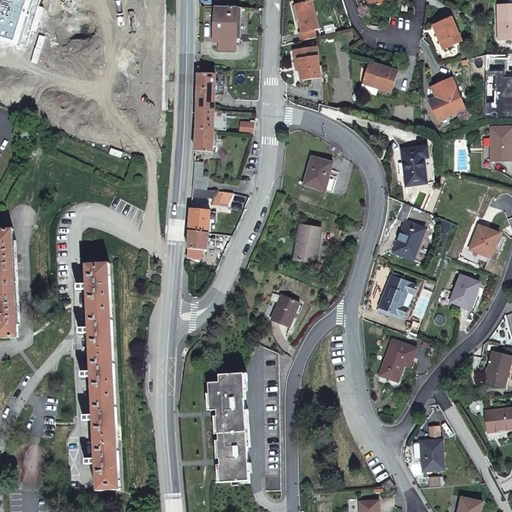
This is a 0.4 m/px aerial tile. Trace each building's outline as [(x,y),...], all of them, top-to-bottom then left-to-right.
[(392,0),(391,0),(368,0),(372,9),(392,0)] [(319,29),(313,2),(296,6),(303,33),(300,33),(302,41),(316,38),(314,30),(319,29)] [(499,40),(511,39),(511,5),(499,6),(499,40)] [(238,8),(215,7),(214,42),(220,42),(220,50),(236,51),(238,8)] [(446,49),(462,42),(453,18),(434,26),(440,42),(443,41),(446,49)] [(302,50),(294,51),(295,60),(299,60),(300,71),(302,81),(321,78),(317,48),(302,50)] [(378,89),(392,93),(399,71),(370,62),(364,84),(378,89)] [(215,95),(216,74),(199,74),(198,110),(215,111),(215,95)] [(225,74),(216,74),(215,95),(224,95),(225,74)] [(511,77),(498,77),(498,108),(511,107),(511,77)] [(433,109),(439,121),(465,109),(452,79),(432,88),(437,98),(440,106),(433,109)] [(378,89),(364,84),(362,88),(367,92),(376,95),(378,89)] [(437,98),(430,101),(433,109),(440,106),(437,98)] [(215,131),(215,111),(198,110),(197,129),(215,131)] [(255,121),(251,121),(251,124),(242,123),(241,131),(254,133),(255,121)] [(213,153),(213,147),(214,132),(215,131),(197,129),(196,151),(213,153)] [(511,161),(511,137),(491,138),(492,162),(511,161)] [(32,144),(25,154),(30,157),(37,148),(32,144)] [(424,158),(429,158),(428,147),(403,151),(407,186),(428,184),(424,158)] [(333,164),(312,157),(305,185),(325,192),(330,176),(333,164)] [(424,158),(428,184),(435,183),(432,158),(429,158),(424,158)] [(204,163),(195,162),(193,190),(204,190),(207,190),(208,177),(203,177),(204,163)] [(227,207),(234,194),(204,191),(203,197),(215,198),(211,206),(227,207)] [(412,207),(407,205),(398,219),(406,222),(394,253),(414,261),(426,230),(406,222),(412,207)] [(191,210),(189,232),(209,233),(209,225),(215,225),(216,212),(210,212),(191,210)] [(295,260),(312,263),(315,246),(319,247),(322,229),(300,226),(295,260)] [(479,226),(470,250),(491,258),(500,234),(479,226)] [(0,338),(19,338),(14,230),(0,230),(0,338)] [(209,233),(189,232),(188,249),(189,249),(189,252),(193,252),(191,259),(199,261),(204,250),(207,250),(208,239),(209,233)] [(216,239),(208,239),(207,250),(207,251),(215,251),(216,239)] [(121,490),(110,263),(86,265),(96,491),(121,490)] [(414,295),(418,286),(404,280),(405,278),(393,273),(392,276),(379,308),(378,311),(391,317),(392,313),(405,318),(408,309),(403,307),(409,293),(414,295)] [(471,309),(481,283),(461,276),(451,302),(471,309)] [(423,319),(433,293),(423,289),(413,315),(423,319)] [(403,307),(408,309),(414,295),(409,293),(403,307)] [(282,296),(272,320),(290,328),(291,327),(293,328),(303,307),(300,306),(300,304),(282,296)] [(417,350),(393,341),(381,376),(398,382),(404,365),(410,367),(417,350)] [(266,491),(282,491),(281,476),(279,354),(264,347),(265,476),(266,491)] [(511,361),(511,356),(493,352),(485,383),(505,388),(505,387),(511,363),(511,361)] [(220,465),(221,483),(250,481),(247,432),(245,400),(246,400),(245,374),(220,375),(220,383),(209,384),(211,411),(217,411),(218,417),(217,417),(218,434),(218,435),(219,435),(219,441),(218,441),(219,460),(220,459),(221,465),(220,465)] [(511,409),(485,412),(488,433),(511,429),(511,409)] [(430,428),(431,442),(442,441),(440,427),(430,428)] [(424,462),(424,472),(445,470),(443,441),(442,441),(431,442),(422,443),(424,462)] [(440,477),(431,478),(431,486),(441,486),(440,477)] [(396,487),(391,480),(382,486),(387,493),(396,487)] [(462,498),(459,511),(481,511),(483,503),(462,498)] [(360,511),(380,511),(380,501),(360,502),(360,511)]
